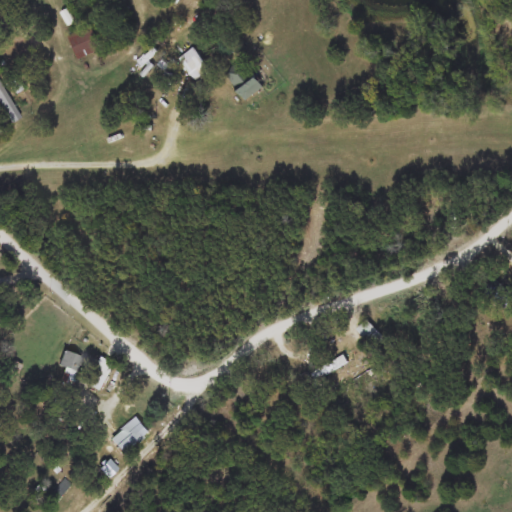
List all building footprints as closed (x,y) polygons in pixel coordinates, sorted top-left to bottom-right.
[(101,50),(77,60),(67,36),(90,26),(101,50)] [(222,77),(237,61),(263,86),(247,101),(222,77)] [(0,82),(20,118),(11,123),(0,103),(0,82)] [(376,350),(356,330),(366,321),(386,341),(376,350)] [(56,366),(63,350),(86,361),(76,382),(70,379),(73,374),(56,366)] [(311,373),(344,356),(349,366),(315,383),(311,373)] [(99,391),(86,384),(101,357),(114,365),(99,391)] [(148,436),(120,454),(109,437),(137,418),(148,436)]
